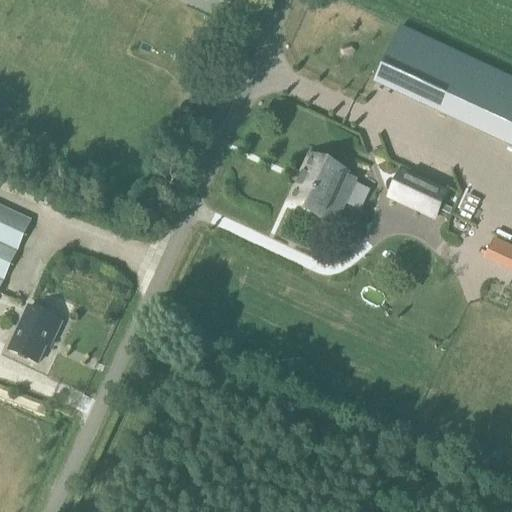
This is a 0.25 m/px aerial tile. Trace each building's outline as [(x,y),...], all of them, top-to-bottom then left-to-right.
[(401,29),(378,80),(468,121),(511,141),(511,80),(491,71),(401,29)] [(360,182),(311,160),(298,188),(302,189),(294,206),(323,219),(331,200),(348,208),(360,182)] [(436,222),(450,192),(402,169),(387,199),(436,222)] [(0,292),(32,222),(0,207),(0,292)] [(51,219),(48,226),(79,236),(82,229),(51,219)] [(484,261),(511,273),(511,247),(494,239),(484,261)] [(400,299),(397,307),(418,313),(437,249),(406,240),(390,296),(400,299)] [(54,340),(62,324),(29,309),(9,352),(38,365),(50,338),(54,340)]
